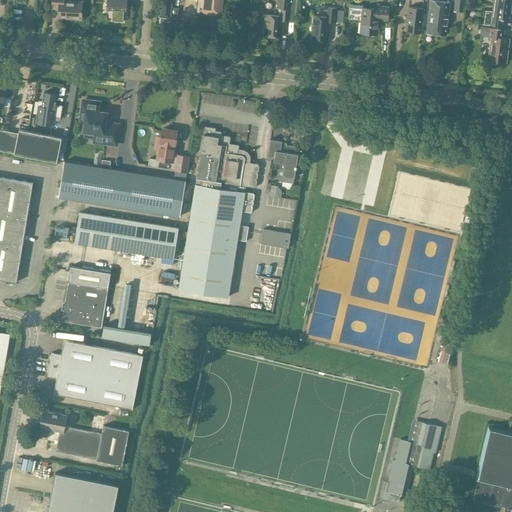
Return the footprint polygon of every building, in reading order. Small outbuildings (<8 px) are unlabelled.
[(81,19),(82,2),(64,1),(63,0),(52,0),(52,6),(59,7),(58,18),(81,19)] [(126,11),(126,0),(106,0),(106,10),(113,10),(112,21),(123,22),(124,11),(126,11)] [(171,0),(161,0),(161,14),(170,15),(171,0)] [(209,16),(210,0),(196,0),(195,15),(209,16)] [(290,9),(296,9),(296,0),(277,0),(277,8),(279,9),(278,16),(266,14),(264,35),(281,37),(283,20),(289,21),(290,9)] [(430,0),(427,33),(446,35),(450,2),(430,0)] [(388,20),(389,7),(377,6),(377,9),(362,8),(363,5),(350,4),(349,19),(361,20),(361,23),(359,22),(358,33),(378,34),(379,20),(388,20)] [(511,17),(511,7),(493,5),(493,11),(486,11),(485,17),(484,25),(505,27),(506,19),(511,20),(511,17)] [(406,31),(421,33),(424,9),(408,7),(406,31)] [(312,40),(316,40),(316,42),(323,43),(323,41),(328,41),(329,22),(335,22),(337,8),(328,8),(327,17),(314,16),(312,40)] [(191,27),(191,28),(222,30),(223,18),(217,17),(217,18),(197,16),(192,19),(192,21),(191,27)] [(169,18),(168,25),(191,27),(192,21),(191,20),(169,18)] [(498,37),(499,29),(481,27),(480,36),(492,37),(489,60),(506,63),(509,39),(498,37)] [(0,150),(56,162),(61,138),(19,129),(18,133),(0,129),(0,107),(2,108),(6,88),(0,87),(0,150)] [(38,113),(36,121),(37,121),(39,121),(52,124),(53,120),(59,121),(60,120),(60,119),(62,106),(55,105),(57,94),(44,92),(43,102),(39,101),(38,113)] [(85,121),(84,131),(94,132),(92,142),(115,145),(117,124),(105,123),(106,113),(95,111),(96,102),(83,100),(80,121),(85,121)] [(196,184),(244,192),(245,186),(255,187),(259,164),(248,162),(249,161),(245,161),(245,159),(245,157),(244,156),(242,155),(235,154),(237,147),(227,145),(228,138),(215,136),(216,128),(205,126),(204,134),(203,134),(196,184)] [(150,158),(148,166),(175,170),(187,172),(189,156),(177,155),(177,156),(173,155),(177,131),(162,129),(157,159),(150,158)] [(295,177),(298,154),(294,153),(295,146),(282,144),(282,141),(270,139),(268,153),(275,154),(274,162),(281,163),(281,168),(277,169),(276,177),(279,181),(294,183),(295,177)] [(64,161),(59,197),(179,216),(180,217),(180,216),(185,181),(64,161)] [(33,183),(0,177),(0,279),(16,282),(33,183)] [(254,193),(196,184),(179,289),(228,297),(237,240),(246,241),(248,226),(240,225),(242,211),(250,212),(251,212),(252,212),(253,207),(252,206),(251,206),(252,205),(253,204),(253,202),(253,201),(252,201),(252,200),(253,200),(254,200),(255,195),(254,194),(254,193)] [(276,197),(277,186),(269,185),(268,196),(276,197)] [(174,259),(178,228),(79,212),(75,243),(174,259)] [(263,229),(261,244),(288,248),(291,233),(263,229)] [(54,230),(53,239),(65,240),(66,231),(54,230)] [(71,266),(68,281),(65,302),(63,302),(62,310),(64,310),(62,321),(102,327),(111,272),(71,266)] [(55,330),(54,334),(81,339),(82,334),(55,330)] [(0,393),(10,335),(0,332),(0,393)] [(447,363),(450,339),(440,338),(438,361),(447,363)] [(52,353),(49,365),(138,382),(143,355),(64,340),(61,355),(52,353)] [(138,382),(49,365),(47,377),(57,379),(54,393),(132,409),(138,382)] [(38,422),(36,430),(49,432),(50,430),(59,431),(56,451),(97,459),(102,434),(64,426),(67,416),(43,411),(41,422),(38,422)] [(511,511),(511,420),(511,421),(509,431),(488,426),(475,481),(477,481),(473,500),(505,507),(503,511),(511,511)] [(413,465),(430,469),(434,452),(436,453),(442,427),(422,422),(417,443),(412,464),(413,465)] [(97,459),(96,460),(122,466),(129,431),(103,425),(102,434),(97,459)] [(393,460),(385,491),(406,496),(410,479),(413,465),(412,464),(417,443),(400,439),(395,460),(393,460)] [(22,457),(20,469),(29,471),(31,459),(22,457)] [(113,511),(118,485),(55,473),(47,511),(113,511)]
